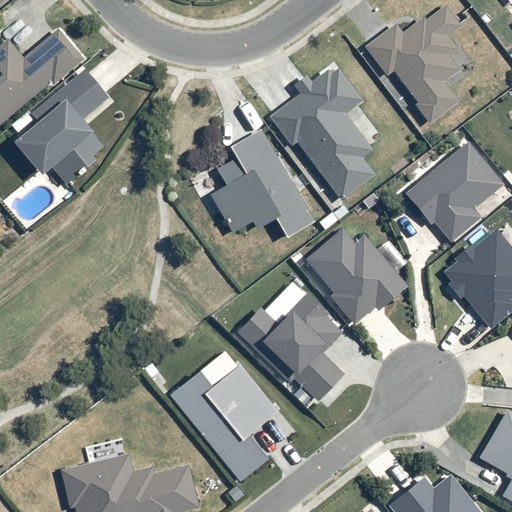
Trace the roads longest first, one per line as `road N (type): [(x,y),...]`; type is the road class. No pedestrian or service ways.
road 1 (residential): [(107,0),(154,38),(220,48),(253,41),(313,0)]
road 2 (residential): [(418,389),(265,511)]
